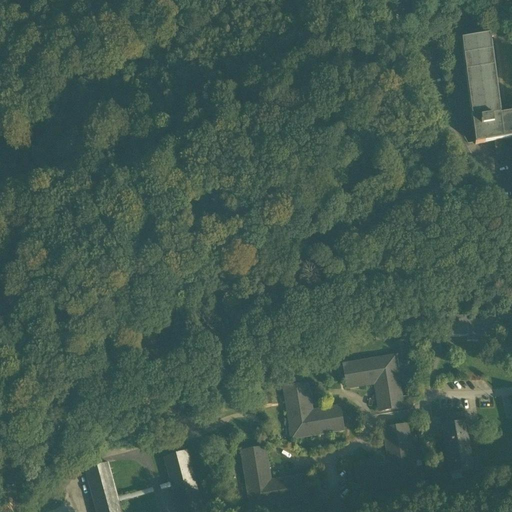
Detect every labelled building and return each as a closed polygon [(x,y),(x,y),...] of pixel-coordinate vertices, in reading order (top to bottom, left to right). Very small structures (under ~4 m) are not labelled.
[(511,139),(511,114),(501,116),(490,36),(461,40),(475,145),(494,142),(504,141),(511,139)] [(488,314),(460,315),(460,311),(439,312),(439,334),(455,334),(455,330),(459,329),(459,333),(461,333),(461,339),(485,338),(485,329),(488,329),(488,314)] [(376,388),(379,412),(403,408),(402,401),(399,401),(399,398),(402,398),(395,357),(344,365),(345,375),(348,375),(349,378),(346,378),(348,389),(371,385),(371,383),(375,382),(377,384),(377,388),(376,388)] [(285,398),(292,439),(343,431),(342,420),(338,421),(338,418),(341,418),(339,407),(316,411),(316,413),(312,413),(310,412),(309,408),(311,408),(308,384),(284,388),(285,395),(288,394),(288,397),(285,398)] [(447,474),(447,476),(471,471),(471,470),(469,471),(468,465),(470,464),(461,412),(460,412),(439,416),(441,426),(439,427),(439,428),(442,427),(443,434),(440,435),(443,452),(446,452),(447,459),(444,460),(446,467),(448,467),(450,474),(447,474)] [(358,482),(359,492),(416,483),(407,426),(397,427),(397,430),(394,431),(394,428),(384,429),(387,448),(389,450),(390,449),(391,452),(389,453),(388,455),(389,463),(379,465),(378,467),(378,468),(375,469),(375,467),(372,466),(355,468),(357,479),(360,478),(360,481),(358,482)] [(241,452),(251,509),(308,500),(306,490),(303,490),(303,487),(306,487),(304,477),(287,479),(285,482),(286,483),(283,484),(282,482),(280,480),(270,482),(269,474),(267,472),(265,472),(265,469),(266,469),(268,467),(265,448),(255,450),(255,453),(252,453),(252,451),(241,452)] [(165,458),(171,483),(160,486),(161,491),(173,488),(178,511),(202,511),(187,453),(188,452),(187,452),(164,458),(164,459),(165,458)] [(152,488),(117,498),(108,463),(109,463),(109,462),(84,468),(85,469),(86,469),(96,508),(95,508),(96,511),(121,511),(119,502),(153,493),(152,488)]
